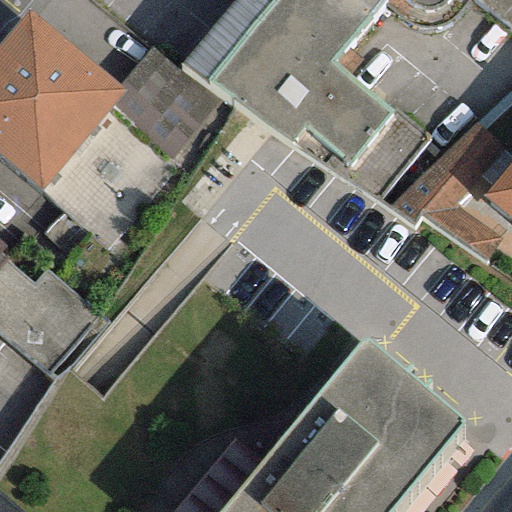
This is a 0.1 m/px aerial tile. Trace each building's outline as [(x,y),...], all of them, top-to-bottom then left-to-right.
[(233,0),(178,63),(375,201),(428,135),(393,109),(389,114),(328,64),(377,6),(380,0),(233,0)] [(511,0),(380,0),(377,6),(410,26),(426,30),(439,28),(449,22),(458,14),(470,0),(473,0),(511,29),(511,0)] [(0,41),(0,157),(40,191),(111,108),(125,91),(118,86),(26,10),(0,41)] [(220,103),(152,46),(118,86),(125,91),(111,108),(172,160),(220,103)] [(504,151),(475,121),(386,206),(411,230),(420,215),(484,259),(499,237),(454,205),(504,151)] [(511,158),(481,195),(511,220),(511,158)] [(397,511),(456,440),(358,360),(232,511),(397,511)]
